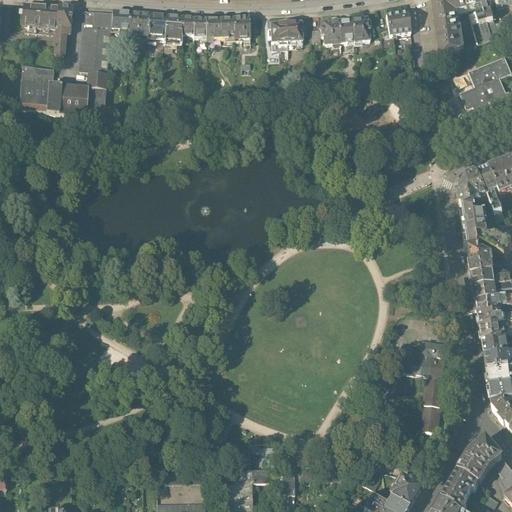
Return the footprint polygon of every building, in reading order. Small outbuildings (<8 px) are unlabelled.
[(433,20),(455,16),(467,13),(467,12),(463,0),(434,0),(431,1),(433,20)] [(478,0),(463,0),(467,12),(476,10),(477,12),(475,12),(475,13),(483,42),(490,39),(478,0)] [(495,6),(493,0),(478,0),(490,39),(497,35),(489,9),(488,9),(487,7),(493,5),(494,7),(495,6)] [(31,29),(32,7),(21,6),(20,15),(19,29),(31,29)] [(42,30),(44,8),(37,7),(32,7),(31,29),(42,30)] [(44,8),(42,30),(54,31),(54,29),(55,8),(47,8),(44,8)] [(54,29),(69,30),(70,21),(70,9),(55,8),(54,29)] [(386,16),(389,38),(410,35),(407,13),(386,16)] [(130,17),(112,15),(111,18),(110,35),(110,38),(128,39),(130,18),(130,17)] [(455,16),(433,20),(436,36),(440,64),(463,53),(460,32),(458,33),(455,16)] [(94,18),(93,34),(110,35),(111,18),(94,18)] [(146,44),(148,19),(130,18),(128,39),(128,45),(146,46),(146,44)] [(165,21),(148,19),(146,44),(163,45),(165,21)] [(351,20),(353,45),(369,44),(368,32),(370,32),(369,22),(367,22),(367,19),(351,20)] [(338,21),(340,46),(353,45),(351,20),(338,21)] [(180,41),(179,22),(165,21),(163,45),(163,48),(180,49),(180,41)] [(249,21),(232,22),(233,46),(243,45),(243,47),(250,47),(249,21)] [(323,36),(324,47),(340,46),(338,21),(321,23),(321,28),(319,28),(320,36),(323,36)] [(192,40),(191,22),(179,22),(180,41),(192,40)] [(205,45),(204,23),(191,22),(192,40),(192,43),(197,43),(197,46),(205,45)] [(232,22),(219,23),(219,44),(225,44),(225,46),(233,46),(232,22)] [(219,44),(219,23),(204,23),(205,45),(205,48),(213,48),(213,45),(219,44)] [(286,25),(287,52),(302,51),(302,37),(301,24),(286,25)] [(287,52),(286,25),(269,25),(270,38),(270,46),(271,46),(271,56),(280,56),(280,53),(287,53),(287,52)] [(54,29),(54,31),(52,59),(63,59),(65,38),(69,38),(69,30),(54,29)] [(93,34),(81,33),(78,78),(87,79),(107,80),(110,38),(110,35),(93,34)] [(474,88),(459,95),(466,111),(473,108),(479,123),(509,111),(511,109),(511,100),(508,92),(504,94),(498,79),(511,74),(504,57),(468,73),(474,88)] [(20,77),(18,91),(44,94),(50,95),(52,81),(20,77)] [(463,77),(453,80),(458,90),(467,86),(463,77)] [(107,80),(87,79),(85,95),(106,96),(107,80)] [(44,94),(18,91),(15,115),(42,118),(44,94)] [(50,95),(44,94),(42,118),(57,119),(59,95),(50,95)] [(83,121),(85,98),(59,95),(57,119),(83,121)] [(106,96),(85,95),(85,98),(83,121),(104,123),(106,96)] [(501,165),(489,171),(497,192),(499,197),(511,191),(511,162),(511,161),(501,165)] [(489,171),(477,176),(487,200),(493,214),(494,215),(495,215),(501,212),(493,193),(497,192),(489,171)] [(459,192),(462,209),(475,207),(481,206),(481,203),(487,200),(477,176),(464,181),(459,192)] [(475,207),(462,209),(465,227),(468,250),(479,252),(478,246),(481,246),(504,258),(511,247),(511,244),(510,243),(506,241),(504,243),(497,238),(491,238),(490,239),(486,236),(487,236),(485,226),(487,226),(485,217),(485,215),(476,216),(475,207)] [(504,220),(501,212),(495,215),(499,223),(504,220)] [(506,241),(510,243),(511,243),(511,224),(498,226),(494,215),(493,214),(485,217),(487,226),(485,226),(487,236),(486,236),(490,239),(491,238),(497,238),(504,243),(506,241)] [(468,250),(472,277),(493,274),(499,273),(497,265),(493,266),(492,259),(479,252),(468,250)] [(472,277),(474,291),(511,286),(509,278),(493,280),(493,274),(472,277)] [(474,291),(476,304),(496,301),(496,296),(511,293),(511,288),(511,286),(474,291)] [(476,304),(478,318),(499,315),(498,310),(511,307),(511,299),(496,301),(476,304)] [(478,318),(480,331),(511,326),(511,318),(500,320),(499,315),(478,318)] [(511,326),(480,331),(482,345),(505,342),(504,337),(511,335),(511,326)] [(482,345),(485,360),(510,356),(507,342),(505,342),(482,345)] [(429,385),(427,385),(421,434),(437,437),(444,386),(442,386),(444,368),(433,366),(433,360),(448,362),(450,350),(423,347),(421,365),(386,360),(384,374),(430,380),(429,385)] [(511,356),(510,356),(485,360),(487,375),(509,372),(511,371),(511,356)] [(487,375),(489,391),(511,387),(511,378),(510,379),(509,372),(487,375)] [(511,387),(489,391),(491,406),(511,403),(511,387)] [(492,412),(510,431),(511,429),(511,403),(491,406),(492,412)] [(468,457),(458,474),(478,486),(479,487),(487,475),(490,470),(495,466),(502,460),(486,441),(471,454),(468,457)] [(284,447),(248,447),(248,453),(249,474),(251,474),(282,474),(292,473),(292,465),(290,461),(288,458),(284,458),(284,447)] [(511,471),(505,463),(502,460),(495,466),(497,469),(499,472),(498,473),(503,480),(499,483),(507,495),(511,490),(511,471)] [(298,473),(292,473),(292,480),(299,479),(299,484),(315,483),(315,486),(324,485),(324,484),(338,483),(338,470),(309,472),(298,473)] [(350,470),(338,470),(338,483),(347,482),(350,470)] [(378,480),(363,471),(360,485),(372,492),(379,480),(378,480)] [(292,473),(282,474),(283,487),(283,511),(293,511),(293,496),(292,480),(292,473)] [(249,474),(223,475),(223,489),(251,487),(251,474),(249,474)] [(282,474),(251,474),(251,487),(283,487),(282,474)] [(458,474),(441,503),(455,511),(463,511),(466,507),(464,506),(472,492),(474,494),(478,486),(458,474)] [(204,475),(156,476),(156,487),(204,486),(204,475)] [(392,498),(390,502),(406,511),(408,511),(414,503),(420,492),(399,480),(389,497),(392,498)] [(251,511),(251,487),(223,489),(224,511),(251,511)] [(491,511),(497,503),(487,497),(481,508),(487,511),(488,511),(491,511)] [(371,499),(367,506),(377,511),(406,511),(390,502),(386,508),(371,499)] [(455,511),(441,503),(436,511),(455,511)]
